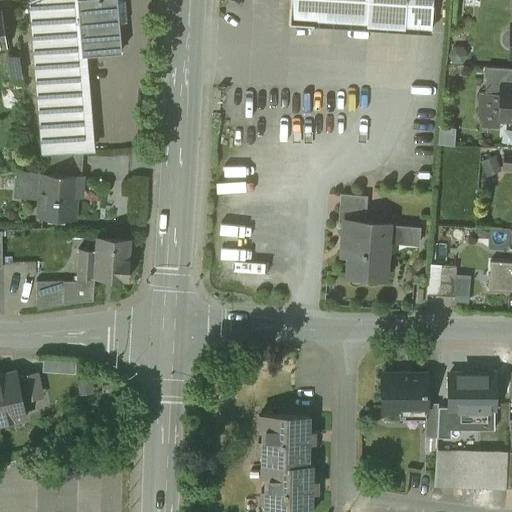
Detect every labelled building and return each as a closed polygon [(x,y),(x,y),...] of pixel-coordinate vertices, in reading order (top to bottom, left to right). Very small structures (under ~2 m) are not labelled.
[(28,0),(41,154),(49,153),(83,150),(91,150),(83,54),(78,0),(28,0)] [(121,51),(116,0),(78,0),(83,54),(121,51)] [(290,0),(289,23),(313,24),(314,24),(404,29),(406,0),(290,0)] [(406,0),(404,29),(431,30),(432,0),(406,0)] [(19,54),(8,56),(11,78),(23,76),(19,54)] [(511,68),(486,66),(485,93),(501,94),(502,86),(511,86),(511,68)] [(511,86),(502,86),(501,94),(500,118),(511,118),(511,86)] [(83,150),(49,153),(48,173),(81,175),(83,150)] [(511,151),(504,151),(502,169),(511,169),(511,151)] [(42,173),(16,171),(15,187),(41,189),(42,173)] [(48,173),(42,173),(41,189),(39,216),(74,218),(75,197),(81,197),(82,175),(81,175),(48,173)] [(367,195),(341,193),(338,221),(345,221),(345,220),(365,222),(367,195)] [(365,222),(345,220),(345,221),(343,254),(352,255),(350,274),(382,277),(384,257),(385,257),(386,241),(419,244),(420,226),(365,222)] [(130,238),(97,236),(96,249),(79,248),(77,276),(95,277),(128,279),(130,257),(129,257),(130,238)] [(511,261),(490,260),(489,289),(511,290),(511,261)] [(427,293),(439,295),(441,265),(429,264),(427,293)] [(456,266),(441,265),(439,295),(454,296),(456,266)] [(95,277),(77,276),(77,280),(64,281),(64,304),(77,302),(93,301),(95,277)] [(64,280),(37,280),(37,310),(64,304),(64,281),(64,280)] [(41,369),(74,371),(75,358),(42,355),(41,369)] [(15,372),(2,374),(2,370),(0,370),(0,422),(25,417),(21,400),(16,377),(15,372)] [(39,372),(16,377),(21,400),(44,395),(39,372)] [(426,373),(382,373),(382,411),(399,411),(424,411),(425,411),(427,411),(427,402),(426,373)] [(492,374),(473,374),(473,373),(471,373),(471,375),(451,373),(450,373),(449,407),(449,429),(451,429),(494,428),(494,373),(492,373),(492,374)] [(438,402),(427,402),(427,411),(425,411),(424,411),(425,436),(436,436),(438,406),(438,402)] [(449,407),(438,406),(436,436),(451,437),(451,429),(449,429),(449,407)] [(266,465),(308,464),(309,442),(314,442),(314,431),(309,431),(309,415),(263,414),(262,465),(266,465)] [(507,452),(436,448),(434,485),(506,488),(507,452)] [(308,464),(266,465),(265,511),(311,511),(312,492),(317,492),(317,480),(312,480),(312,464),(308,464)]
